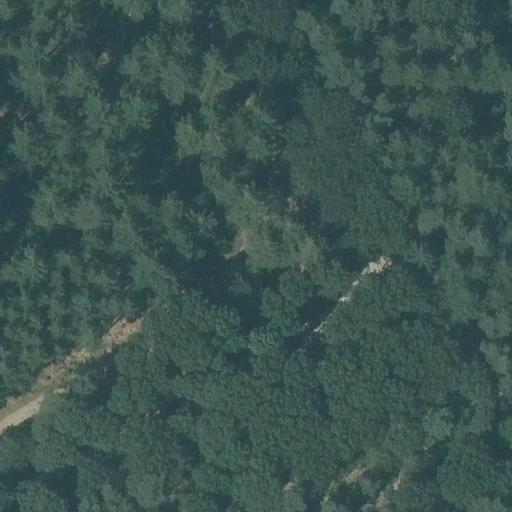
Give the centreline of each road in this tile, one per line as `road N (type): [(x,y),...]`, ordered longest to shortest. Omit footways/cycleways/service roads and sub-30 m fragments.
road 1 (track): [(511,406),(376,265),(227,0)]
road 2 (track): [(0,426),(188,304),(242,240),(277,155),(269,67)]
road 3 (track): [(0,126),(102,77),(210,39),(255,44),(335,0)]
road 4 (track): [(131,511),(376,265)]
